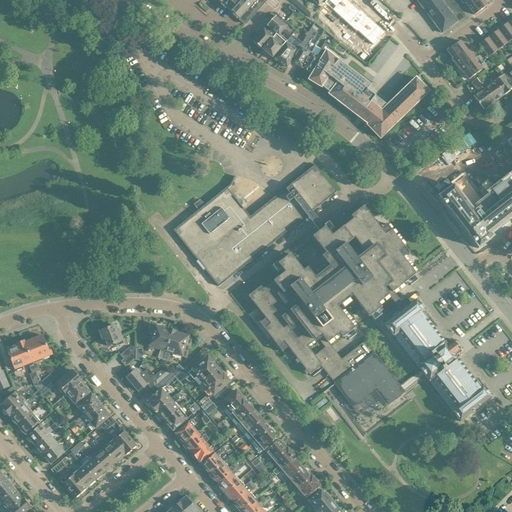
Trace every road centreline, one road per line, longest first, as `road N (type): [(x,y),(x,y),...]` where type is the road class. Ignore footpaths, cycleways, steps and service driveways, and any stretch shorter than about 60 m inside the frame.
road 1 (unclassified): [(367,511),(200,316),(164,304),(60,306)]
road 2 (residential): [(511,318),(396,174),(332,119),(225,57)]
road 3 (unclassified): [(160,446),(81,353),(60,306)]
